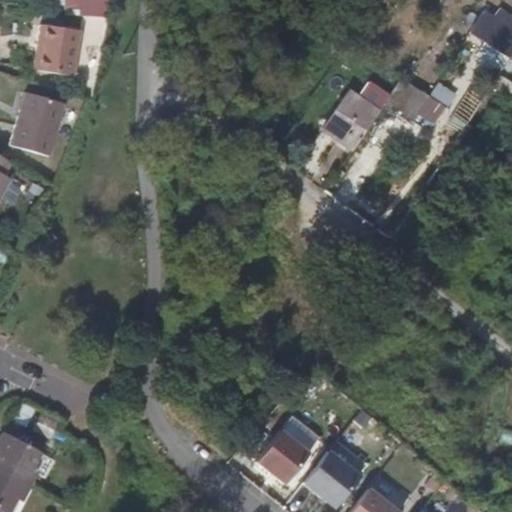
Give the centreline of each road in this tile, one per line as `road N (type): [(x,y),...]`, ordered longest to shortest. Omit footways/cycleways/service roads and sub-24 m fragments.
road 1 (track): [(155,84),(256,150),(511,348)]
road 2 (unclassified): [(162,0),(143,224),(152,312),(140,377),(162,420)]
road 3 (residential): [(162,420),(262,511)]
